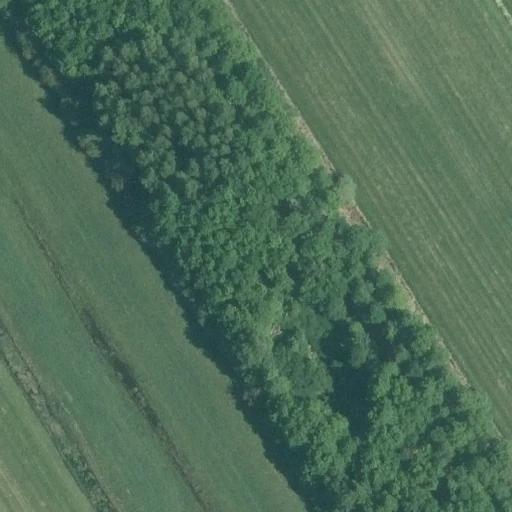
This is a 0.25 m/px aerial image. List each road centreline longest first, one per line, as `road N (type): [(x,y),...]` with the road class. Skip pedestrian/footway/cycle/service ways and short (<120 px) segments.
road 1 (unknown): [(160,0),(491,511)]
road 2 (track): [(184,0),(511,503)]
